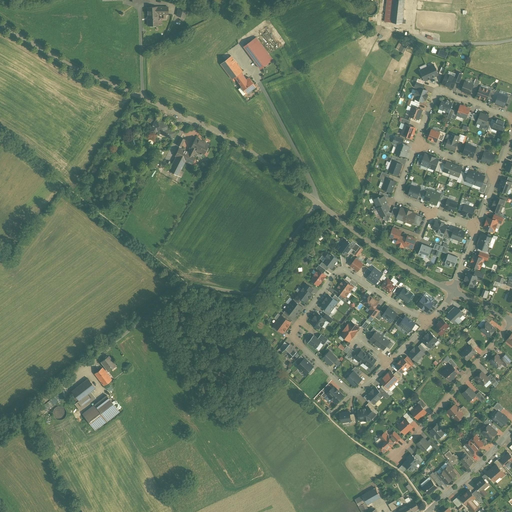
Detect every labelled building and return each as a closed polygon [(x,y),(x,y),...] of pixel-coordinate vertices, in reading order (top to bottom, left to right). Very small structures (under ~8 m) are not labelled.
[(404,0),(393,0),(391,22),(402,23),(404,0)] [(188,4),(180,2),(176,15),(185,18),(188,4)] [(377,11),(378,8),(377,6),(376,4),(374,3),(371,2),(369,3),(367,4),(365,6),(365,9),(365,11),(367,13),(369,15),(371,15),(374,14),(376,13),(377,11)] [(157,7),(147,7),(148,15),(148,20),(147,20),(148,26),(158,25),(157,14),(157,7)] [(273,60),(256,37),(252,40),(244,46),(261,69),(273,60)] [(407,45),(400,41),(396,49),(403,52),(407,45)] [(447,53),(439,50),(437,55),(445,58),(447,53)] [(243,71),(231,56),(228,58),(221,64),(232,79),(235,77),(243,71)] [(434,64),(427,67),(432,77),(438,74),(436,71),(437,71),(436,68),(435,68),(434,64)] [(427,67),(421,70),(422,74),(423,77),(424,77),(425,80),(432,77),(427,67)] [(247,80),(242,72),(244,71),(244,70),(243,71),(235,77),(237,79),(242,86),(241,86),(242,87),(243,86),(248,92),(246,93),(247,93),(256,86),(251,79),(249,78),(247,80)] [(455,77),(446,74),(442,83),(445,85),(446,85),(449,86),(453,87),(455,81),(456,78),(455,77)] [(473,85),(465,82),(461,91),(470,94),(473,85)] [(485,87),(481,85),(477,96),(486,100),(487,97),(490,90),(485,88),(485,87)] [(248,92),(243,86),(242,87),(239,89),(243,95),(246,93),(248,92)] [(423,89),(419,88),(418,91),(416,90),(415,94),(417,95),(415,99),(423,101),(424,98),(426,99),(428,95),(426,94),(427,91),(423,89)] [(508,97),(499,94),(495,103),(504,107),(505,103),(508,97)] [(420,103),(409,99),(409,100),(411,100),(409,105),(413,106),(418,108),(420,103)] [(453,103),(445,100),(444,101),(442,100),(438,109),(449,113),(451,109),(453,103)] [(470,109),(460,105),(458,111),(457,115),(466,118),(470,109)] [(418,108),(413,106),(411,111),(410,111),(409,114),(409,115),(419,119),(422,110),(418,108)] [(489,116),(481,113),(477,123),(485,125),(485,126),(487,121),(489,116)] [(169,125),(156,118),(153,125),(152,125),(152,126),(153,126),(150,131),(155,134),(157,130),(168,136),(171,131),(167,129),(169,125)] [(505,122),(497,119),(496,121),(496,123),(494,122),(493,126),(492,128),(502,132),(504,126),(503,126),(505,122)] [(409,125),(406,124),(404,129),(402,130),(401,134),(411,138),(415,128),(409,125)] [(439,133),(436,131),(432,129),(431,130),(428,139),(436,142),(437,139),(440,133),(439,133)] [(446,133),(440,131),(439,133),(440,133),(437,139),(443,141),(446,133)] [(459,136),(451,133),(449,139),(448,139),(446,147),(455,150),(457,142),(458,140),(459,136)] [(404,138),(395,135),(393,143),(398,145),(399,142),(402,143),(404,138)] [(180,137),(176,145),(181,147),(185,140),(180,137)] [(208,145),(195,138),(190,148),(196,150),(204,154),(208,145)] [(402,143),(399,142),(398,145),(395,153),(404,156),(406,152),(407,149),(408,146),(402,143)] [(476,147),(466,144),(463,153),(473,157),(474,153),(476,147)] [(188,152),(179,147),(174,156),(176,156),(185,161),(192,164),(196,156),(188,152)] [(485,152),(484,152),(482,158),(481,160),(489,163),(490,160),(493,161),(495,156),(485,152)] [(428,155),(425,154),(422,162),(421,164),(428,167),(432,156),(428,155)] [(401,158),(393,155),(391,160),(392,161),(393,161),(400,163),(401,162),(400,162),(401,158)] [(185,161),(176,156),(169,171),(181,177),(183,171),(180,170),(185,161)] [(432,156),(428,167),(435,169),(436,166),(438,161),(439,159),(436,158),(432,156)] [(400,163),(393,161),(392,161),(389,171),(398,174),(402,164),(400,163)] [(454,165),(447,162),(443,171),(451,174),(454,165)] [(454,165),(451,174),(459,177),(462,168),(454,165)] [(477,173),(469,170),(467,175),(465,180),(465,181),(473,183),(477,173)] [(390,175),(382,172),(379,178),(385,180),(386,178),(388,179),(390,175)] [(477,173),(473,183),(481,186),(482,183),(485,176),(477,173)] [(388,179),(386,178),(385,180),(382,188),(391,192),(395,181),(388,179)] [(507,181),(502,179),(498,189),(505,192),(505,193),(509,194),(510,193),(511,191),(510,189),(509,189),(511,183),(511,182),(507,181)] [(482,183),(481,186),(479,191),(484,193),(487,184),(482,183)] [(415,187),(412,185),(408,195),(417,198),(418,196),(421,188),(417,186),(415,187)] [(431,191),(428,190),(427,191),(424,190),(422,195),(425,196),(424,200),(428,201),(428,202),(430,203),(434,191),(432,190),(431,191)] [(437,192),(434,191),(430,203),(432,203),(436,204),(438,201),(441,202),(442,197),(440,196),(440,195),(437,194),(437,192)] [(449,197),(443,195),(442,197),(441,202),(440,203),(445,205),(448,199),(449,197)] [(384,196),(379,198),(379,197),(373,199),(378,207),(378,208),(386,203),(387,203),(384,196)] [(499,198),(495,196),(491,209),(496,211),(500,213),(504,200),(499,198)] [(448,199),(445,205),(444,208),(454,212),(457,202),(448,199)] [(386,203),(378,208),(378,207),(377,208),(381,216),(383,216),(389,212),(388,212),(388,210),(389,209),(386,203)] [(465,204),(462,211),(461,214),(470,217),(471,216),(475,208),(465,204)] [(405,209),(401,208),(400,209),(398,208),(395,216),(397,217),(397,218),(404,221),(408,210),(405,209)] [(412,211),(408,210),(404,221),(412,224),(412,223),(415,224),(419,216),(415,214),(416,213),(412,212),(412,211)] [(389,212),(383,216),(384,218),(383,219),(388,221),(391,215),(391,213),(388,212),(389,212)] [(495,214),(494,214),(493,219),(498,221),(497,222),(501,223),(503,217),(500,216),(495,214)] [(493,219),(488,217),(484,228),(494,232),(497,222),(498,221),(493,219)] [(443,223),(440,221),(439,222),(436,221),(433,228),(437,230),(436,231),(440,233),(440,231),(444,232),(444,233),(445,229),(447,225),(443,224),(443,223)] [(401,231),(393,227),(390,237),(398,240),(400,236),(401,231)] [(465,231),(454,228),(453,231),(451,237),(461,241),(465,231)] [(487,236),(481,233),(477,246),(488,251),(489,246),(492,247),(493,243),(491,242),(492,239),(487,237),(487,236)] [(416,239),(408,236),(407,238),(404,245),(413,248),(416,239)] [(354,245),(347,240),(345,243),(343,241),(340,245),(339,244),(336,248),(337,248),(337,249),(345,255),(347,252),(349,253),(352,249),(354,246),(354,245)] [(360,246),(356,243),(354,245),(354,246),(352,249),(356,252),(360,246)] [(432,247),(422,244),(422,243),(418,254),(419,254),(421,255),(421,256),(425,257),(425,256),(428,257),(432,247)] [(489,254),(480,251),(478,256),(484,258),(483,259),(486,260),(489,254)] [(329,254),(328,253),(325,257),(327,258),(324,261),(324,262),(330,266),(332,267),(338,259),(330,253),(329,254)] [(458,257),(449,254),(449,253),(448,253),(448,254),(445,262),(445,263),(445,262),(448,263),(448,264),(451,266),(451,265),(454,266),(458,257)] [(478,256),(474,255),(470,265),(480,269),(483,259),(484,258),(478,256)] [(363,264),(355,258),(350,265),(358,271),(360,268),(362,268),(363,266),(362,265),(363,264)] [(330,266),(324,262),(324,261),(323,261),(320,265),(326,270),(327,270),(330,266)] [(320,265),(319,265),(316,268),(318,270),(319,270),(323,273),(326,270),(320,265)] [(372,271),(367,268),(364,273),(368,276),(372,271)] [(368,276),(367,278),(375,284),(382,274),(374,268),(372,271),(368,276)] [(318,270),(317,272),(316,272),(314,275),(315,275),(311,280),(315,283),(317,280),(320,283),(322,279),(323,280),(325,277),(324,277),(326,275),(323,273),(319,270),(318,270)] [(484,274),(475,270),(474,275),(477,276),(476,278),(481,280),(484,274)] [(474,275),(468,273),(466,276),(464,279),(465,280),(464,283),(473,287),(476,278),(477,276),(474,275)] [(393,282),(387,278),(382,286),(390,292),(390,291),(394,286),(391,284),(393,282)] [(353,286),(343,279),(340,284),(349,291),(353,286)] [(502,283),(497,281),(494,290),(496,291),(498,286),(501,287),(502,283)] [(313,289),(305,283),(303,287),(310,292),(313,289)] [(349,291),(340,284),(336,289),(346,296),(349,291)] [(395,284),(394,286),(390,291),(395,294),(396,292),(400,288),(395,284)] [(303,287),(298,295),(307,301),(312,294),(310,292),(303,287)] [(414,295),(404,287),(399,294),(398,295),(401,297),(400,298),(403,300),(403,299),(407,302),(409,298),(411,299),(414,295)] [(333,298),(328,294),(324,299),(334,307),(338,302),(338,301),(333,298)] [(432,302),(423,295),(423,297),(421,296),(416,302),(418,303),(417,304),(427,312),(432,305),(433,303),(432,302)] [(378,302),(370,296),(367,300),(368,301),(365,305),(368,307),(371,309),(372,310),(375,307),(378,302)] [(299,303),(293,299),(291,302),(290,302),(290,303),(289,305),(299,312),(301,309),(303,307),(299,303)] [(334,307),(324,299),(320,305),(325,308),(330,312),(334,307)] [(299,312),(289,305),(288,305),(287,306),(287,307),(287,308),(285,310),(291,314),(295,317),(297,314),(299,312)] [(375,307),(372,310),(371,309),(369,313),(375,317),(379,311),(375,307)] [(397,314),(388,307),(384,313),(382,316),(383,316),(391,322),(397,314)] [(456,307),(455,308),(454,307),(453,308),(451,310),(452,311),(447,315),(455,323),(457,321),(461,318),(460,318),(463,315),(464,313),(461,310),(459,308),(459,309),(456,307)] [(471,311),(464,307),(461,310),(464,313),(463,315),(465,317),(471,311)] [(379,311),(375,317),(379,320),(383,316),(382,316),(384,313),(380,310),(379,311)] [(283,313),(281,315),(291,322),(292,320),(289,317),(283,313)] [(318,313),(315,316),(313,319),(311,323),(319,328),(321,325),(322,326),(324,323),(323,322),(326,319),(323,317),(318,313)] [(329,316),(326,313),(323,317),(326,319),(330,323),(333,319),(329,316)] [(291,322),(281,315),(278,320),(287,327),(288,326),(291,322)] [(493,318),(485,315),(482,318),(487,322),(489,323),(493,318)] [(415,323),(405,316),(403,319),(399,325),(409,332),(415,323)] [(400,317),(395,324),(398,326),(399,325),(403,319),(400,317)] [(448,325),(442,319),(436,324),(438,326),(443,331),(443,330),(448,325)] [(287,327),(278,320),(274,325),(283,332),(286,329),(287,327)] [(351,321),(349,324),(348,324),(346,327),(354,334),(357,331),(357,330),(359,327),(351,321)] [(366,321),(361,326),(365,329),(370,324),(366,321)] [(489,323),(487,322),(482,328),(482,330),(482,331),(482,332),(487,335),(488,335),(489,336),(495,329),(489,323)] [(283,332),(274,325),(272,328),(281,335),(283,332)] [(443,331),(438,326),(435,329),(441,335),(444,331),(443,330),(443,331)] [(354,334),(346,327),(343,330),(343,331),(341,335),(349,341),(351,337),(352,337),(354,334)] [(373,328),(369,333),(372,336),(376,332),(377,330),(373,328)] [(376,332),(372,336),(370,339),(374,342),(374,343),(376,345),(383,337),(376,332)] [(430,332),(428,334),(427,334),(424,337),(425,337),(422,340),(423,341),(430,347),(430,348),(434,344),(434,343),(437,339),(430,332)] [(328,339),(321,334),(318,338),(322,341),(321,342),(324,345),(323,345),(324,345),(328,339)] [(318,338),(314,335),(313,335),(308,343),(316,349),(321,342),(322,341),(318,338)] [(389,342),(383,337),(376,345),(378,347),(380,346),(384,349),(386,346),(389,342)] [(477,344),(471,338),(467,342),(470,345),(473,348),(477,344)] [(430,347),(423,341),(420,344),(427,350),(430,347)] [(282,352),(285,354),(285,355),(286,354),(287,355),(287,356),(290,359),(297,351),(294,348),(293,347),(292,347),(290,344),(288,345),(285,349),(282,352)] [(427,350),(420,344),(418,346),(424,353),(427,350)] [(351,349),(347,345),(343,350),(347,354),(351,349)] [(470,345),(466,349),(466,351),(462,354),(467,360),(476,352),(473,348),(470,345)] [(418,346),(417,346),(415,348),(414,347),(411,350),(411,351),(409,354),(416,361),(424,353),(418,346)] [(347,354),(346,355),(350,358),(355,352),(351,349),(347,354)] [(367,355),(361,350),(359,354),(357,352),(354,357),(362,363),(363,362),(368,355),(367,355)] [(331,354),(329,352),(323,358),(331,365),(337,358),(332,354),(331,354)] [(376,360),(368,354),(367,355),(368,355),(363,362),(369,367),(370,367),(373,364),(376,360)] [(497,354),(490,360),(496,368),(502,363),(503,361),(501,359),(497,354)] [(116,365),(108,356),(101,361),(106,367),(103,369),(106,373),(116,365)] [(414,362),(407,356),(404,359),(410,365),(410,366),(414,362)] [(510,362),(504,356),(501,359),(503,361),(502,363),(505,366),(510,362)] [(313,366),(305,358),(301,362),(298,365),(297,366),(302,371),(303,371),(306,374),(308,372),(312,368),(313,366)] [(404,359),(403,358),(395,365),(401,372),(404,369),(405,370),(407,368),(410,365),(404,359)] [(457,365),(451,358),(448,361),(451,365),(454,367),(457,365)] [(373,364),(370,367),(369,367),(366,370),(369,372),(376,366),(373,364)] [(454,367),(451,365),(443,372),(450,380),(455,376),(455,374),(458,372),(454,367)] [(363,372),(355,366),(352,370),(354,372),(358,376),(363,372)] [(103,369),(102,368),(94,373),(103,385),(111,379),(106,373),(103,369)] [(393,374),(390,371),(387,374),(386,374),(385,375),(393,384),(398,379),(393,374)] [(403,378),(396,371),(393,374),(398,379),(400,381),(403,378)] [(487,377),(482,371),(476,377),(476,378),(476,380),(478,382),(480,382),(482,385),(489,380),(489,379),(487,377)] [(358,376),(354,372),(352,374),(351,373),(349,375),(350,376),(347,379),(354,386),(361,379),(358,376)] [(496,381),(490,374),(487,377),(489,379),(489,380),(492,384),(496,381)] [(393,384),(385,375),(384,376),(384,377),(380,381),(384,384),(388,388),(393,384)] [(88,378),(67,394),(79,410),(90,402),(87,398),(88,397),(86,395),(90,392),(95,388),(88,378)] [(111,379),(103,385),(107,390),(115,384),(111,379)] [(328,383),(322,390),(324,392),(321,395),(324,397),(327,394),(327,393),(332,388),(328,383)] [(388,388),(384,384),(381,386),(386,391),(387,393),(390,390),(388,388)] [(336,388),(334,386),(332,388),(327,393),(327,394),(324,397),(325,398),(329,402),(329,401),(330,402),(333,399),(336,403),(343,395),(338,390),(339,390),(336,387),(336,388)] [(376,387),(373,390),(373,389),(370,392),(370,393),(368,395),(370,398),(372,400),(375,403),(383,394),(376,387)] [(469,387),(462,393),(469,400),(472,398),(474,398),(476,396),(475,395),(473,392),(474,392),(472,389),(471,390),(469,387)] [(511,393),(509,391),(505,395),(507,397),(502,403),(509,408),(511,404),(511,403),(511,393)] [(94,398),(90,392),(86,395),(88,397),(87,398),(90,402),(95,398),(94,398)] [(485,399),(479,392),(475,395),(476,396),(482,402),(485,399)] [(106,395),(99,401),(102,405),(98,408),(107,420),(119,411),(106,395)] [(426,405),(421,399),(418,402),(420,405),(420,404),(423,408),(426,405)] [(369,402),(366,405),(367,407),(368,406),(373,411),(375,409),(369,402)] [(504,408),(497,402),(493,407),(497,410),(498,409),(500,411),(504,408)] [(94,404),(82,414),(95,430),(107,420),(98,408),(94,404)] [(420,405),(412,412),(418,419),(426,411),(423,408),(420,404),(420,405)] [(457,408),(455,405),(453,405),(448,410),(448,411),(446,413),(447,413),(448,412),(452,416),(452,418),(456,422),(463,415),(459,410),(460,409),(459,408),(458,408),(457,408)] [(61,406),(59,406),(56,406),(54,408),(53,410),(52,413),(53,416),(55,418),(58,419),(60,419),(63,418),(65,416),(66,414),(66,411),(65,409),(64,407),(61,406)] [(367,407),(366,408),(358,410),(360,421),(371,419),(376,414),(373,411),(368,406),(367,407)] [(460,409),(459,410),(463,415),(465,417),(469,413),(463,406),(460,409)] [(349,411),(340,413),(342,422),(350,420),(351,420),(350,414),(349,411)] [(508,419),(498,411),(495,415),(493,418),(492,418),(492,419),(501,427),(508,419)] [(406,418),(401,423),(400,425),(399,427),(405,434),(413,426),(410,423),(413,420),(410,416),(406,419),(406,418)] [(437,424),(431,430),(432,431),(431,433),(436,439),(443,432),(437,424)] [(487,426),(481,432),(487,437),(488,436),(491,439),(497,432),(491,427),(488,425),(487,426)] [(395,431),(390,435),(392,437),(396,440),(396,441),(401,437),(395,431)] [(387,436),(384,433),(380,437),(383,439),(383,440),(377,445),(378,445),(378,447),(379,448),(380,448),(384,452),(387,449),(391,446),(394,443),(393,442),(390,438),(388,436),(387,436)] [(475,435),(470,440),(478,449),(483,444),(480,441),(475,435)] [(427,441),(423,437),(417,443),(423,451),(426,449),(430,445),(427,441)] [(435,444),(430,439),(427,441),(430,445),(432,447),(435,444)] [(478,449),(470,440),(465,444),(470,450),(473,453),(478,449)] [(454,454),(451,456),(448,452),(445,454),(453,465),(455,463),(457,465),(461,462),(457,458),(458,457),(456,455),(455,456),(454,454)] [(511,461),(511,456),(508,453),(501,459),(501,460),(504,464),(507,466),(510,463),(511,461)] [(411,454),(403,463),(412,472),(420,463),(414,457),(411,454)] [(417,454),(414,457),(420,463),(423,460),(417,454)] [(473,462),(467,455),(461,460),(467,467),(473,462)] [(502,466),(497,459),(494,462),(495,464),(496,464),(499,468),(502,466)] [(454,468),(449,461),(446,463),(448,465),(452,470),(454,468)] [(495,464),(487,472),(494,480),(499,476),(501,477),(505,474),(499,468),(496,464),(495,464)] [(448,465),(443,470),(444,470),(451,478),(456,474),(452,470),(448,465)] [(451,478),(444,470),(439,474),(443,479),(446,483),(451,479),(451,478)] [(439,474),(437,472),(435,474),(437,478),(440,481),(443,479),(439,474)] [(490,481),(485,474),(482,477),(483,478),(488,483),(490,481)] [(437,478),(435,480),(440,486),(443,484),(440,481),(437,478)] [(483,478),(475,485),(478,489),(477,489),(480,492),(483,495),(484,496),(487,493),(486,493),(483,489),(486,487),(485,486),(488,483),(483,478)] [(432,480),(423,487),(423,488),(426,490),(425,491),(429,495),(433,491),(433,490),(437,487),(438,487),(432,480)] [(375,488),(361,495),(365,501),(366,504),(379,496),(375,488)] [(480,492),(477,489),(475,491),(480,497),(483,495),(480,492)] [(461,497),(464,501),(467,505),(467,504),(473,511),(475,509),(474,508),(476,507),(477,507),(471,501),(474,499),(475,497),(472,493),(471,494),(469,491),(469,490),(461,497)] [(480,497),(475,491),(472,493),(475,497),(474,499),(476,501),(478,499),(480,497)] [(365,501),(361,495),(353,499),(360,511),(365,511),(367,511),(363,503),(365,501)] [(406,504),(402,497),(388,505),(392,511),(396,510),(396,511),(411,511),(419,508),(415,499),(406,504)] [(461,504),(456,498),(453,500),(456,504),(455,504),(458,507),(462,504),(461,504)]
